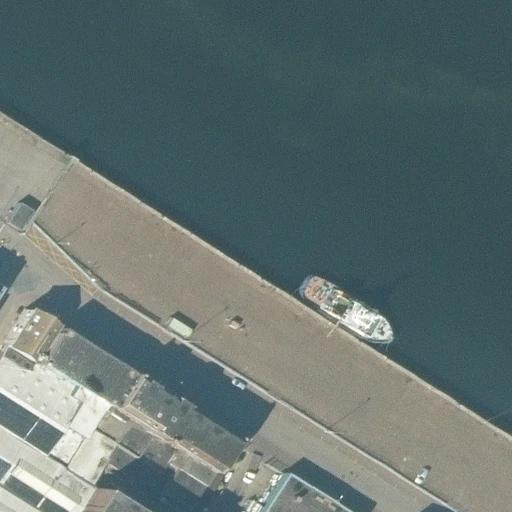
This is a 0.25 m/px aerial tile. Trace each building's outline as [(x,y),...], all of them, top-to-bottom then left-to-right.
[(16,203),(4,223),(16,231),(29,211),(16,203)] [(22,309),(0,343),(0,344),(24,360),(46,325),(22,309)] [(179,337),(215,352),(224,330),(188,315),(179,337)] [(0,432),(55,468),(79,431),(81,428),(118,371),(79,345),(51,327),(46,325),(24,360),(0,344),(0,432)] [(123,374),(118,371),(81,428),(106,444),(128,459),(144,433),(147,435),(157,419),(152,415),(163,399),(123,374)] [(182,511),(193,511),(198,505),(231,454),(230,453),(229,446),(222,442),(224,438),(163,399),(152,415),(157,419),(147,435),(144,433),(128,459),(106,444),(96,461),(99,463),(136,486),(137,483),(182,511)] [(55,468),(55,469),(79,484),(84,488),(99,463),(96,461),(106,444),(81,428),(79,431),(55,468)] [(0,511),(70,511),(85,488),(84,488),(79,484),(55,469),(55,468),(0,432),(0,511)] [(85,488),(70,511),(342,511),(281,473),(255,511),(124,511),(113,505),(86,488),(85,488)]
